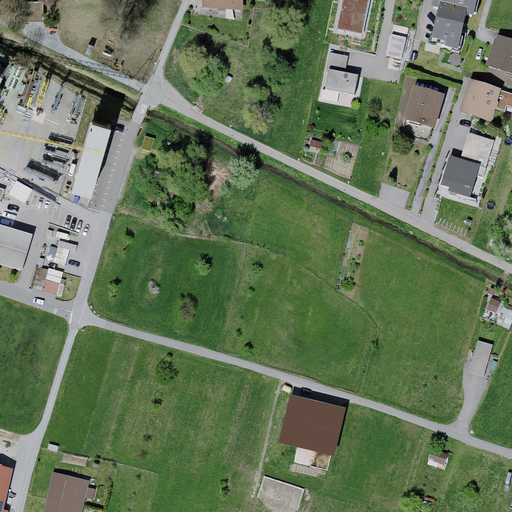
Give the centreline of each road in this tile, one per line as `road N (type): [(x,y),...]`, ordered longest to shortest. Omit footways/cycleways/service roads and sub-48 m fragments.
road 1 (residential): [(511,454),(77,314)]
road 2 (residential): [(152,91),(511,266)]
road 3 (residential): [(77,314),(152,91)]
road 4 (residential): [(152,91),(35,35)]
